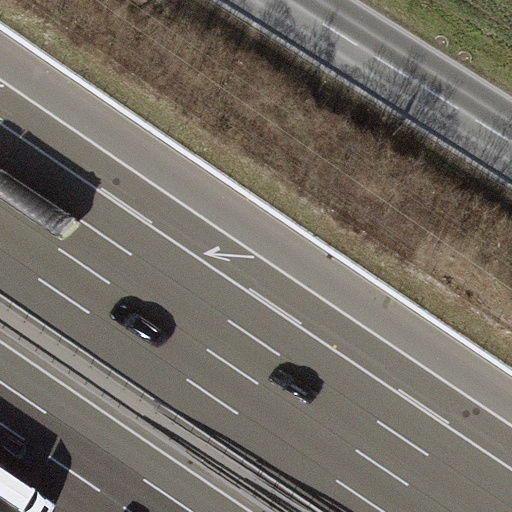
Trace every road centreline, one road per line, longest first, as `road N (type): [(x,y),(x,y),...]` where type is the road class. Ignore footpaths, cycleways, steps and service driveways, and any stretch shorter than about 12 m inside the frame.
road 1 (motorway): [(449,511),(0,207)]
road 2 (secondary): [(286,0),(511,141)]
road 3 (motorway): [(0,443),(101,511)]
